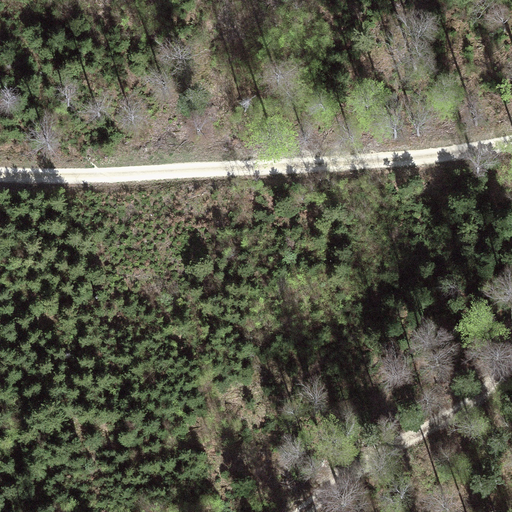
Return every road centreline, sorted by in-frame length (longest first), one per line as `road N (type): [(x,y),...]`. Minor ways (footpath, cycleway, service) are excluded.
road 1 (track): [(511,141),(305,164),(0,171)]
road 2 (track): [(301,511),(376,454),(479,395),(511,358)]
